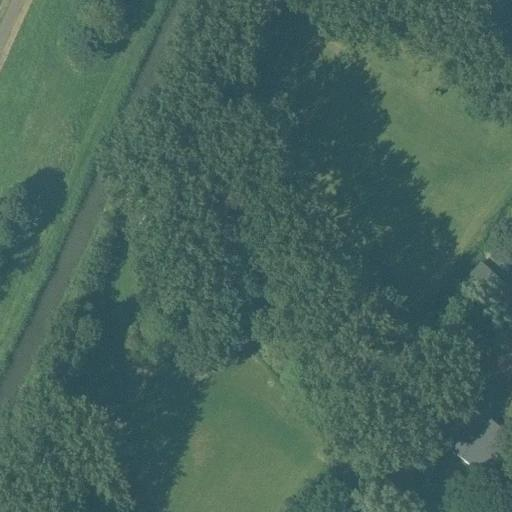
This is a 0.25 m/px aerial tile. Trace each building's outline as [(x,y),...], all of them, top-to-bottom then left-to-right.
[(502,265),(509,272),(510,271),(511,269),(511,268),(511,261),(508,258),(504,263),(502,265)] [(511,334),(511,293),(494,276),(480,292),(511,321),(511,328),(509,331),(511,334)] [(205,349),(199,357),(213,366),(218,359),(216,357),(205,349)] [(209,365),(195,356),(190,363),(204,372),(209,365)] [(408,394),(383,431),(388,434),(413,397),(408,394)] [(485,479),(511,442),(511,438),(510,438),(503,432),(491,422),(479,437),(469,430),(452,453),(485,479)]
